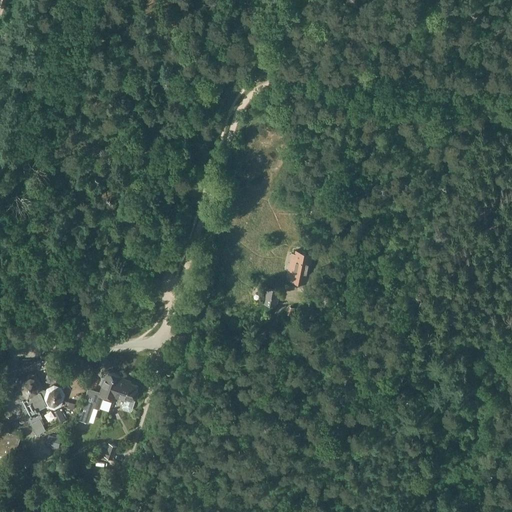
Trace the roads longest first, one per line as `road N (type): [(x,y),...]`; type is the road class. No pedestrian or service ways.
road 1 (track): [(163,344),(237,114),(247,95),(268,82)]
road 2 (track): [(268,82),(472,96)]
road 3 (track): [(163,344),(110,511)]
road 4 (unclassified): [(0,338),(163,344)]
